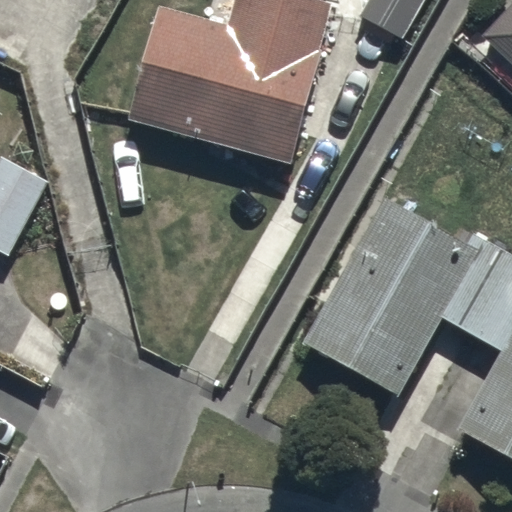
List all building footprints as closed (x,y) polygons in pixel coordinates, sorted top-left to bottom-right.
[(332,8),(298,0),(237,0),(229,31),(159,13),(131,127),(292,167),(332,8)] [(429,0),(370,0),(359,21),(404,46),(429,0)] [(511,8),(480,45),(511,73),(511,8)] [(50,188),(4,167),(0,175),(0,255),(15,262),(35,220),(50,188)] [(300,348),(399,402),(442,323),(505,357),(463,433),(511,459),(511,258),(484,243),(479,253),(382,198),(300,348)]
